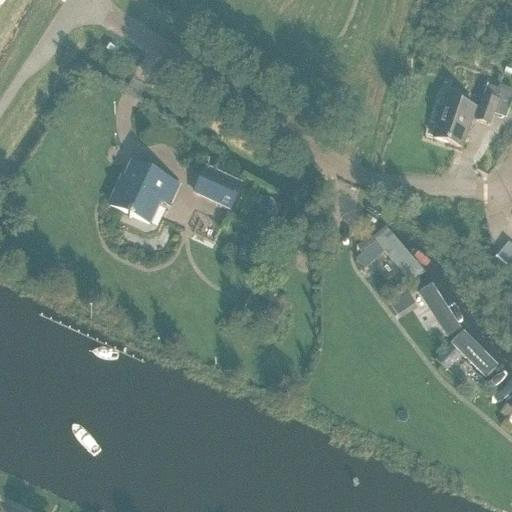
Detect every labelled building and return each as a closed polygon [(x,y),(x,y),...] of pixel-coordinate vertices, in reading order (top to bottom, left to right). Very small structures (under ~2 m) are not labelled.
[(114,56),(117,51),(109,46),(106,51),(114,56)] [(504,119),(511,95),(487,87),(475,122),(489,127),(493,115),(504,119)] [(461,150),(475,111),(446,101),(433,140),(461,150)] [(168,207),(178,187),(132,165),(122,187),(119,186),(109,208),(148,226),(159,202),(168,207)] [(229,210),(240,188),(205,171),(194,194),(229,210)] [(262,198),(255,195),(250,206),(257,209),(254,216),(266,222),(267,220),(274,223),(281,208),(275,205),(275,203),(263,197),(262,198)] [(389,236),(376,246),(404,281),(417,271),(389,236)] [(511,242),(508,240),(497,255),(511,265),(511,242)] [(434,288),(420,297),(446,340),(461,331),(434,288)] [(261,322),(270,304),(251,295),(242,313),(261,322)] [(464,332),(449,346),(483,384),(498,370),(464,332)]
